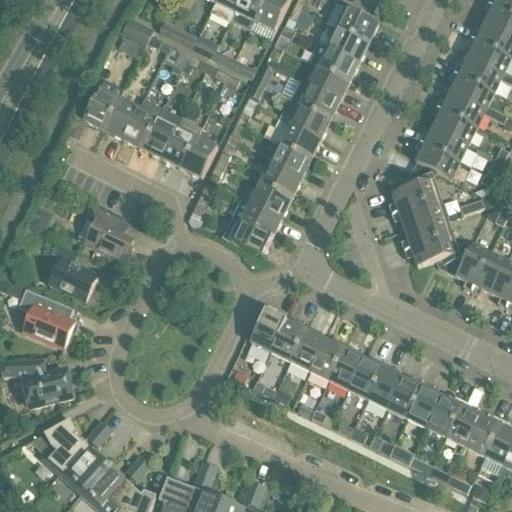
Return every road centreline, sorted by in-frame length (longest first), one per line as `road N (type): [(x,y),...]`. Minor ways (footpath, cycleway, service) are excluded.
road 1 (residential): [(437,13),(306,269)]
road 2 (residential): [(192,249),(159,264),(112,348),(107,373),(109,393),(145,424),(192,414)]
road 3 (residential): [(402,511),(210,433),(192,414)]
road 4 (residential): [(306,269),(511,371)]
road 5 (secondary): [(0,157),(83,0)]
road 6 (residential): [(192,249),(166,201),(71,158)]
road 7 (residential): [(192,414),(211,391),(243,290)]
